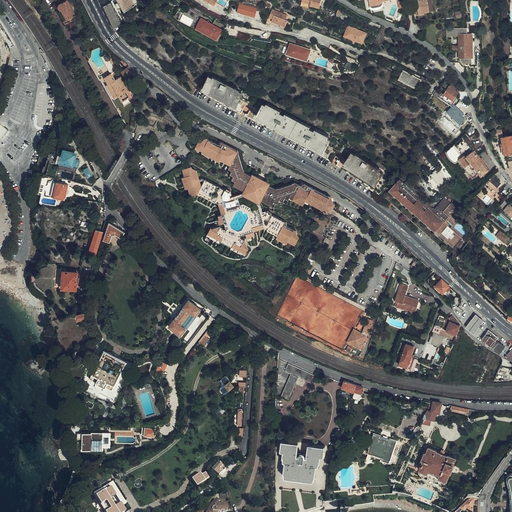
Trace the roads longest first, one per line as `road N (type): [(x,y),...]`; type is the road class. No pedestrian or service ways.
road 1 (residential): [(125,154),(108,186),(110,206),(157,260),(240,327),(392,392),(511,406)]
road 2 (secondary): [(144,68),(373,207),(504,326)]
road 3 (residential): [(189,130),(235,142),(334,194),(392,256)]
road 4 (residential): [(511,184),(485,143),(461,76),(408,34)]
road 5 (residential): [(125,154),(138,152),(162,174),(163,139),(186,142),(189,130)]
